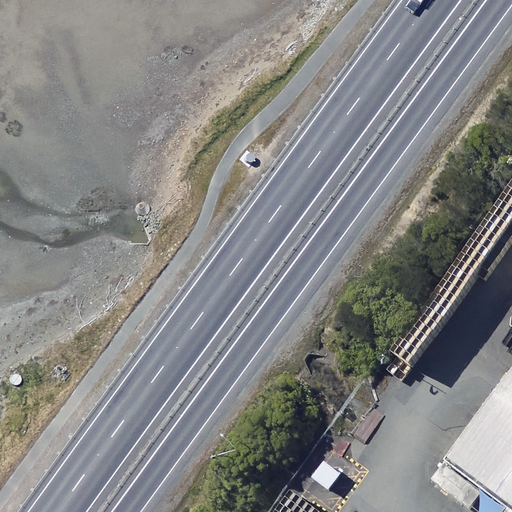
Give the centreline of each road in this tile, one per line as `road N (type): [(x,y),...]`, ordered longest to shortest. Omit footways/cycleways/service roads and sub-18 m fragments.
road 1 (trunk): [(500,0),(118,511)]
road 2 (trunk): [(55,511),(429,0)]
